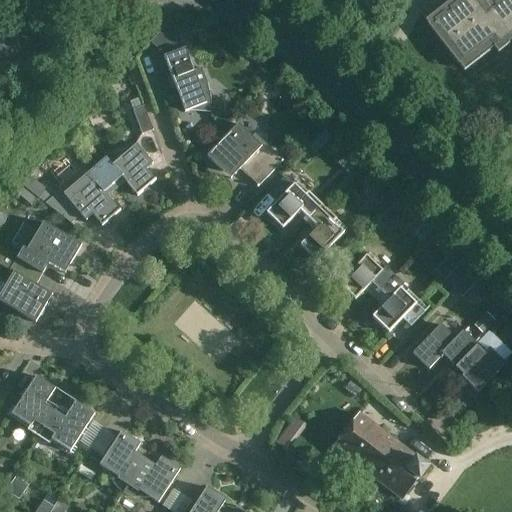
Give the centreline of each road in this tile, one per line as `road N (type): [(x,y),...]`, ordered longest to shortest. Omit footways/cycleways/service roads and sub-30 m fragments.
road 1 (tertiary): [(511,249),(273,21),(223,0)]
road 2 (residential): [(193,214),(155,232),(110,285),(91,321),(88,351),(241,458)]
road 3 (residential): [(329,340),(221,224),(193,214)]
road 4 (track): [(0,127),(86,60),(83,0)]
road 5 (residential): [(443,434),(329,340)]
road 6 (residential): [(241,458),(329,340)]
road 7 (unknown): [(352,405),(431,461),(464,458)]
